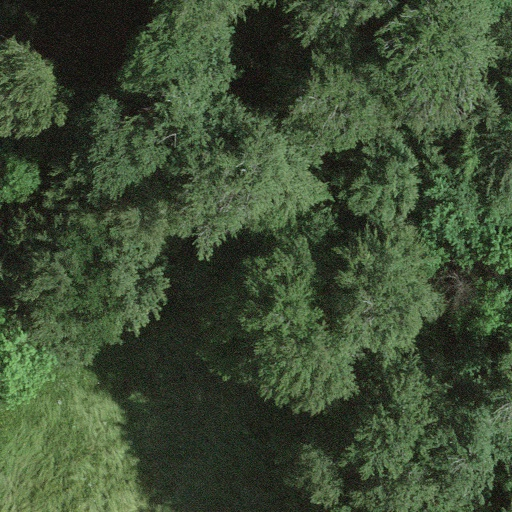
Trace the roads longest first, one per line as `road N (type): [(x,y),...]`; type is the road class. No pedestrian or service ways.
road 1 (track): [(388,511),(272,187),(213,133)]
road 2 (track): [(213,133),(323,0)]
